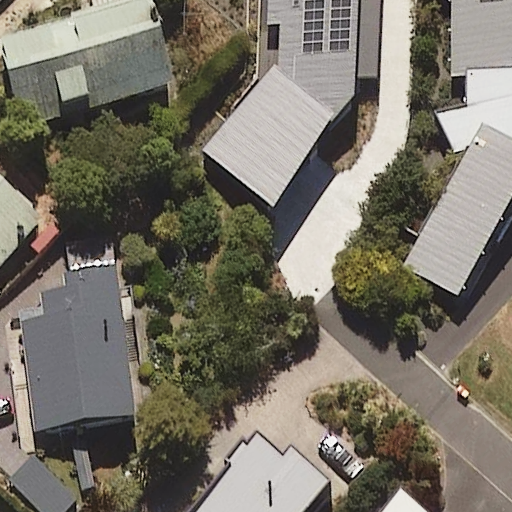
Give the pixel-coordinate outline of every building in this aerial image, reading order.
[(511,151),(508,149),(511,148),(511,0),(453,0),(457,78),(466,78),(467,112),(434,117),(452,158),(467,156),(401,272),(457,304),(511,207),(511,151)] [(172,91),(146,2),(0,45),(0,69),(20,137),(172,91)] [(0,270),(40,226),(0,190),(0,270)] [(111,242),(62,248),(67,284),(16,290),(33,436),(133,425),(111,242)] [(312,511),(325,497),(263,442),(201,511),(312,511)]
